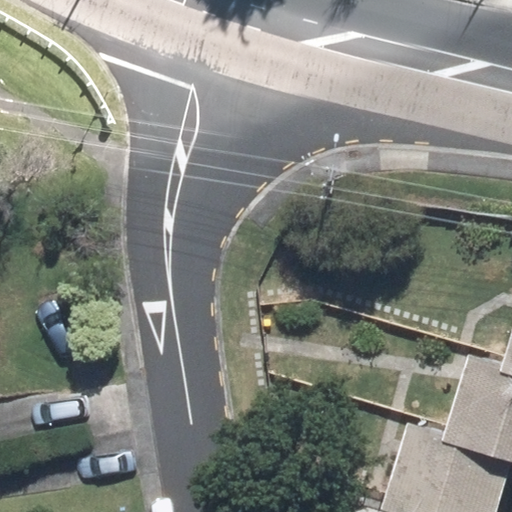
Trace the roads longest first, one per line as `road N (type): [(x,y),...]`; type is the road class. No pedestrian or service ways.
road 1 (residential): [(207,511),(172,263),(217,15)]
road 2 (secondary): [(217,15),(511,78)]
